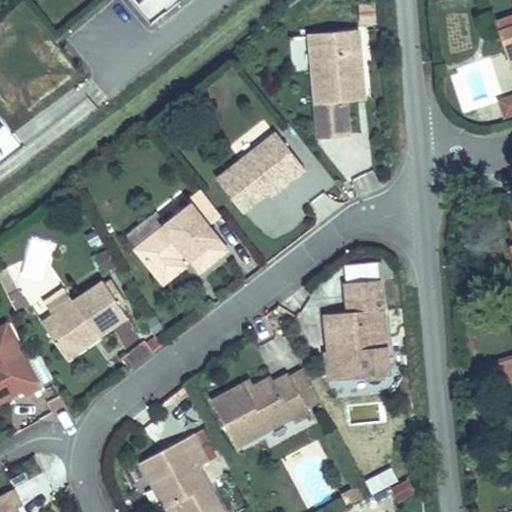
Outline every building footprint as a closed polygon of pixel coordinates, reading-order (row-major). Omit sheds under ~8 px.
[(357,27),(373,27),(373,3),(357,3),(357,27)] [(511,26),(511,15),(495,22),(499,32),(511,26)] [(511,26),(499,32),(511,66),(511,65),(511,26)] [(346,99),(359,97),(355,54),(361,53),(359,30),(310,34),(313,69),(319,136),(349,133),(346,99)] [(361,53),(355,54),(359,97),(365,97),(361,53)] [(73,90),(20,126),(29,139),(71,110),(78,122),(90,114),(73,90)] [(511,93),(495,101),(505,122),(511,119),(511,93)] [(286,176),(290,181),(306,169),(277,132),(275,134),(241,161),(217,179),(242,211),(268,191),(286,176)] [(286,176),(268,191),(271,196),(290,181),(286,176)] [(167,222),(135,248),(157,276),(180,257),(178,255),(184,251),(185,253),(200,271),(228,250),(208,225),(221,215),(201,189),(188,200),(191,204),(167,222)] [(40,296),(59,288),(39,241),(20,249),(40,296)] [(115,268),(108,254),(97,259),(104,273),(115,268)] [(186,265),(180,257),(157,276),(162,283),(186,265)] [(4,270),(0,273),(0,283),(16,308),(25,302),(4,270)] [(111,280),(105,283),(121,306),(126,303),(111,280)] [(121,306),(105,283),(103,281),(44,321),(69,357),(102,335),(101,334),(127,316),(121,306)] [(381,281),(346,284),(349,313),(341,314),(345,352),(330,353),(327,353),(329,378),(390,372),(381,281)] [(345,352),(341,314),(326,316),(330,353),(345,352)] [(20,385),(22,390),(25,395),(40,387),(7,324),(0,327),(0,402),(10,397),(8,392),(20,385)] [(511,383),(511,359),(495,365),(502,387),(511,383)] [(319,399),(303,369),(290,377),(306,406),(319,399)] [(306,406),(290,377),(288,373),(274,381),(271,376),(253,385),(246,389),(243,383),(212,399),(236,446),(291,416),(294,421),(309,412),(306,406)] [(250,379),(243,383),(246,389),(253,385),(250,379)] [(10,397),(22,390),(20,385),(8,392),(10,397)] [(178,460),(148,476),(166,509),(176,503),(180,511),(224,511),(209,484),(204,487),(194,470),(200,466),(209,462),(193,434),(170,446),(178,460)] [(178,460),(170,446),(141,462),(148,476),(178,460)] [(209,484),(200,466),(194,470),(204,487),(209,484)] [(368,493),(397,484),(392,469),(364,478),(368,493)] [(407,479),(391,487),(398,501),(414,493),(407,479)] [(366,495),(360,484),(341,494),(347,505),(366,495)] [(13,489),(0,495),(0,511),(17,511),(14,506),(20,503),(13,489)]
